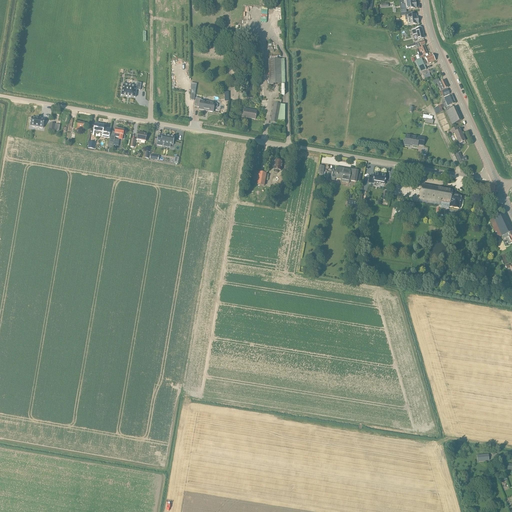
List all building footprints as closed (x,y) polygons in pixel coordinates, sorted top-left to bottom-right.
[(404,0),(406,10),(400,10),(401,14),(405,13),(406,13),(406,10),(415,9),(415,8),(416,8),(415,2),(414,2),(413,0),(404,0)] [(405,13),(401,14),(401,17),(405,16),(406,20),(408,20),(408,25),(417,24),(418,23),(417,18),(416,18),(416,15),(415,15),(410,16),(409,15),(407,15),(406,15),(405,13)] [(418,40),(424,39),(421,27),(416,28),(417,29),(411,31),(413,36),(417,35),(418,40)] [(411,45),(405,47),(406,47),(406,49),(412,47),(416,46),(417,49),(416,49),(420,57),(428,54),(424,46),(420,48),(419,46),(420,45),(420,46),(425,44),(424,40),(419,42),(415,44),(411,45)] [(415,62),(419,69),(420,72),(426,70),(424,66),(435,61),(432,55),(425,58),(426,60),(422,62),(421,59),(415,62)] [(269,60),(268,60),(269,84),(282,84),(285,84),(284,73),(281,73),(281,60),(277,60),(277,57),(269,57),(269,60)] [(434,85),(437,84),(441,91),(448,88),(444,80),(440,82),(438,79),(432,82),(434,85)] [(123,85),(121,95),(135,97),(136,90),(140,90),(141,84),(137,83),(136,87),(123,85)] [(201,99),(195,98),(194,107),(199,108),(199,110),(213,112),(214,108),(216,108),(217,108),(217,105),(217,104),(214,104),(215,103),(200,101),(201,99)] [(274,103),(271,117),(270,122),(277,124),(277,123),(284,125),(285,105),(281,105),(282,101),(279,100),(275,99),(274,103)] [(462,120),(456,107),(446,112),(452,125),(462,120)] [(257,112),(244,109),(243,117),(242,118),(255,120),(257,112)] [(32,117),(30,126),(43,128),(44,119),(40,119),(40,118),(36,117),(36,118),(32,117)] [(85,123),(76,122),(74,130),(79,131),(80,128),(84,129),(85,123)] [(95,125),(93,134),(97,135),(98,134),(102,134),(101,138),(109,139),(111,129),(104,128),(104,126),(95,125)] [(459,144),(465,141),(460,130),(458,131),(457,128),(450,131),(452,134),(454,133),(459,144)] [(110,133),(108,147),(113,148),(113,145),(118,145),(119,140),(117,139),(114,140),(115,137),(119,138),(119,135),(123,136),(123,130),(116,129),(115,134),(110,133)] [(138,133),(137,141),(146,142),(147,134),(138,133)] [(158,137),(156,145),(162,147),(163,143),(169,144),(170,145),(173,145),(174,137),(162,135),(162,137),(158,137)] [(424,138),(406,135),(404,145),(409,146),(409,145),(417,147),(417,146),(423,146),(424,138)] [(460,164),(467,160),(465,157),(461,160),(458,154),(455,155),(460,164)] [(274,170),(273,173),(277,173),(278,171),(281,171),(283,161),(282,161),(281,160),(279,160),(279,161),(275,160),(274,170)] [(330,172),(329,180),(334,181),(335,179),(341,180),(340,182),(349,183),(349,181),(356,182),(358,171),(336,167),(336,173),(330,172)] [(266,173),(254,171),(251,184),(264,186),(266,173)] [(370,176),(369,183),(373,184),(373,182),(384,184),(386,175),(374,173),(374,176),(370,176)] [(440,203),(440,202),(450,204),(449,207),(459,209),(461,197),(452,195),(453,190),(422,185),(420,199),(440,203)] [(395,208),(394,217),(406,219),(407,212),(400,211),(401,210),(395,208)] [(511,229),(505,214),(493,219),(493,220),(490,221),(496,235),(494,235),(496,239),(501,237),(503,240),(505,239),(508,245),(511,243),(511,232),(511,231),(511,229)]
